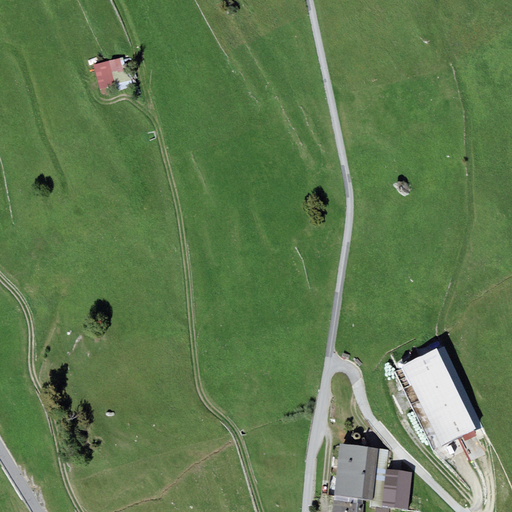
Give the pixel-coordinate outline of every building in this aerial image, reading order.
[(126,58),(93,67),(101,96),(134,87),(126,58)] [(476,430),(483,427),(445,346),(438,349),(476,430)] [(438,349),(402,366),(403,369),(442,446),(459,438),(475,430),(476,430),(438,349)] [(403,369),(396,372),(433,450),(442,446),(403,369)] [(471,462),(487,454),(475,430),(459,438),(471,462)] [(334,511),(363,511),(365,498),(373,500),(379,449),(342,444),(334,511)] [(387,470),(383,506),(408,510),(413,472),(387,470)]
